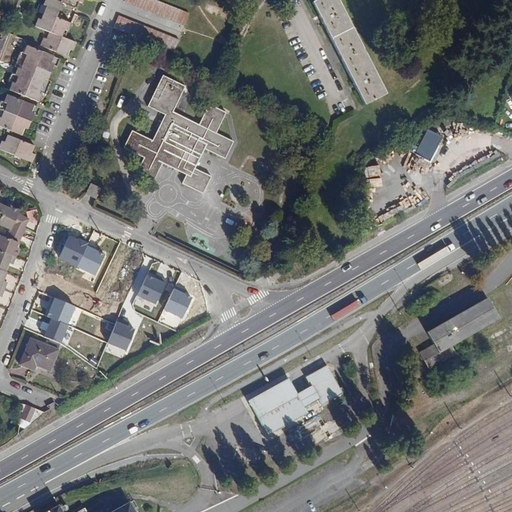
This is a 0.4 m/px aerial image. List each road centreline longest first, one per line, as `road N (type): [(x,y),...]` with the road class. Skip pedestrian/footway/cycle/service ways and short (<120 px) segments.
road 1 (primary): [(31,481),(476,227)]
road 2 (primary): [(511,175),(279,308)]
road 3 (primary): [(222,341),(0,470)]
road 4 (residential): [(37,193),(112,0)]
road 5 (residential): [(58,204),(0,353)]
road 6 (residential): [(201,270),(58,204)]
road 7 (primary): [(378,312),(460,250),(476,227)]
road 8 (primary): [(31,481),(66,476),(145,442)]
